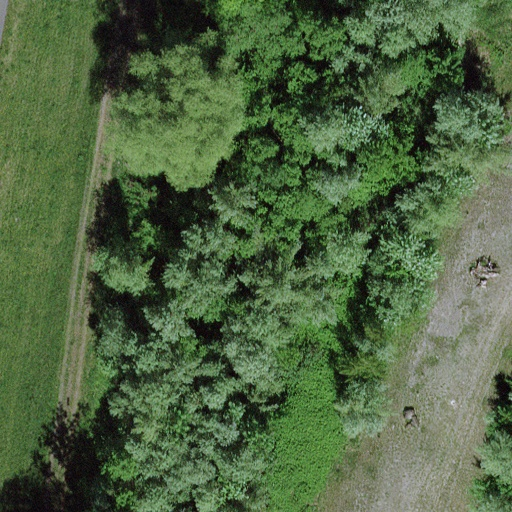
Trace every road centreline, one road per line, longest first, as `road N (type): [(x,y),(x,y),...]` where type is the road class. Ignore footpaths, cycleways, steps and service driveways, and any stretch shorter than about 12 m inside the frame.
road 1 (track): [(145,0),(55,511)]
road 2 (track): [(385,511),(511,203)]
